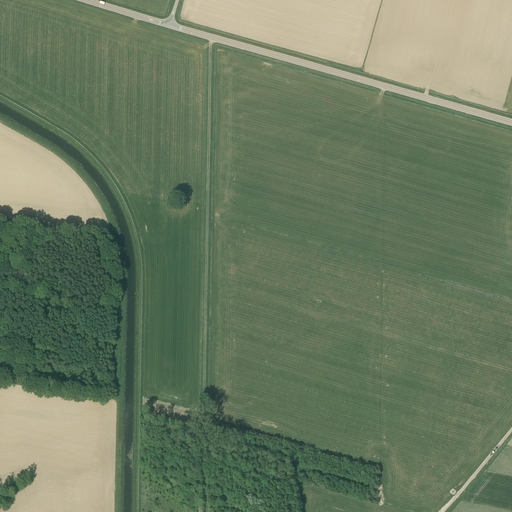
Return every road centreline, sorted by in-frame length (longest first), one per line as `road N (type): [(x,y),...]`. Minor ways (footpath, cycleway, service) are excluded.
road 1 (track): [(209,511),(202,423),(209,37)]
road 2 (tertiary): [(511,122),(169,25)]
